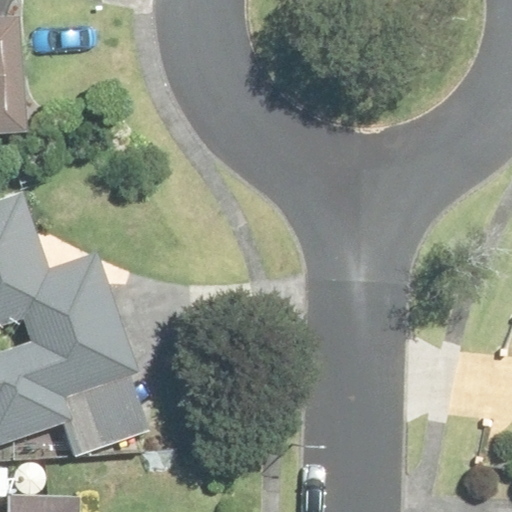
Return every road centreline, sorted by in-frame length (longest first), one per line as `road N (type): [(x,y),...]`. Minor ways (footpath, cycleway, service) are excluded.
road 1 (residential): [(347,511),(354,155)]
road 2 (residential): [(354,155),(299,142),(252,112),(217,67),(199,0)]
road 3 (residential): [(498,93),(457,129),(408,151),(354,155)]
